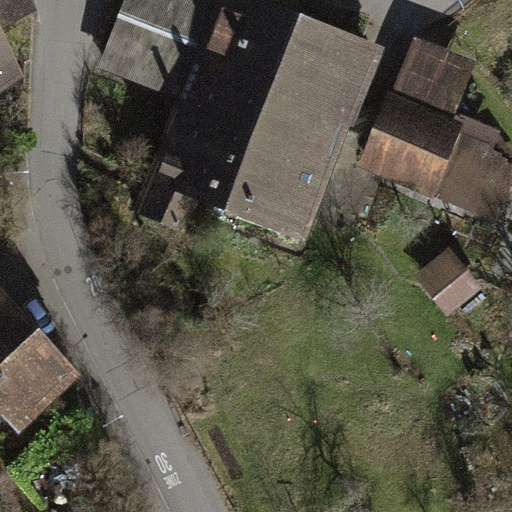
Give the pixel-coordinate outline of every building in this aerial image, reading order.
[(0,0),(0,72),(14,64),(0,36),(0,31),(34,13),(27,0),(0,0)] [(106,62),(195,96),(252,118),(254,112),(262,115),(256,133),(324,160),(340,121),(272,94),(299,18),(252,0),(232,0),(214,47),(143,21),(124,14),(106,62)] [(151,0),(143,21),(214,47),(232,0),(151,0)] [(369,45),(299,18),(272,94),(340,121),(369,45)] [(195,96),(176,146),(243,171),(310,197),(324,160),(256,133),(262,115),(254,112),(252,118),(195,96)] [(368,156),(438,185),(457,138),(387,109),(368,156)] [(217,207),(228,211),(243,171),(176,146),(158,188),(193,202),(214,209),(217,207)] [(310,197),(243,171),(228,211),(297,239),(299,228),(310,197)] [(163,225),(181,232),(189,213),(193,202),(158,188),(146,217),(163,225)] [(482,287),(451,247),(418,273),(448,313),(482,287)] [(0,291),(0,402),(2,404),(0,406),(0,409),(17,428),(75,376),(0,291)]
